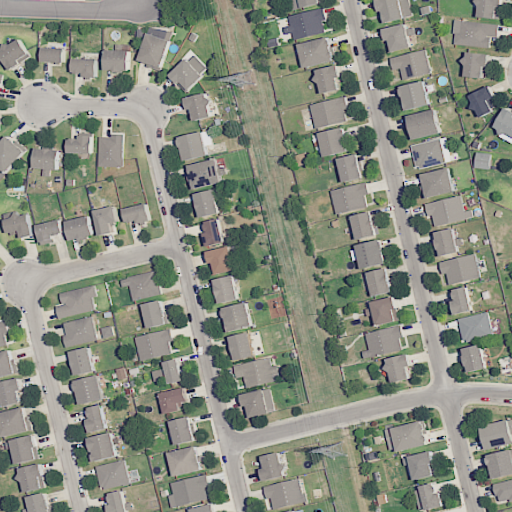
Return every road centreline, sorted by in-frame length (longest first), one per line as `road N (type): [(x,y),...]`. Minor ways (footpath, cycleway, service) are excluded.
road 1 (residential): [(349,0),(474,511)]
road 2 (residential): [(41,105),(147,108),(245,511)]
road 3 (residential): [(511,397),(431,399),(229,445)]
road 4 (residential): [(24,281),(80,511)]
road 5 (residential): [(180,245),(24,281)]
